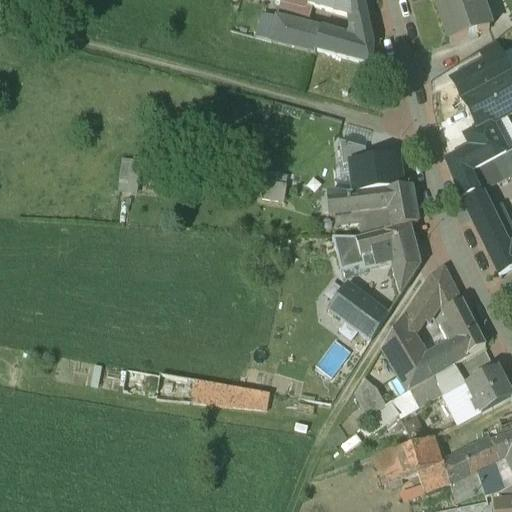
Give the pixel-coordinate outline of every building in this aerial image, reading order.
[(289,0),(288,5),(283,22),(307,28),(313,8),(308,7),(309,0),(289,0)] [(309,0),(308,7),(313,8),(335,14),(339,0),(309,0)] [(350,0),(349,0),(339,0),(335,14),(348,18),(350,0)] [(364,4),(350,0),(348,18),(349,18),(349,29),(368,34),(371,34),(364,4)] [(435,0),(451,45),(489,32),(477,0),(435,0)] [(283,22),(276,20),(270,44),(315,56),(315,53),(321,32),(283,22)] [(368,34),(349,29),(346,38),(321,32),(315,53),(370,68),(372,68),(373,44),(371,34),(368,34)] [(501,57),(451,84),(462,103),(511,77),(501,57)] [(511,78),(511,77),(462,103),(477,133),(478,133),(491,126),(491,127),(511,115),(511,78)] [(471,151),(447,164),(462,202),(480,194),(471,175),(507,156),(491,127),(491,126),(478,133),(477,133),(465,139),(471,151)] [(364,150),(339,143),(342,167),(350,166),(366,164),(364,150)] [(507,156),(471,175),(480,194),(481,194),(508,181),(508,180),(511,178),(511,157),(510,155),(507,156)] [(354,197),(401,191),(397,161),(366,164),(350,166),(354,197)] [(127,194),(135,195),(137,179),(129,178),(127,194)] [(354,197),(346,198),(328,196),(330,219),(388,212),(391,233),(409,228),(418,226),(411,190),(401,191),(354,197)] [(490,212),(481,194),(480,194),(462,202),(471,221),(490,212)] [(495,221),(490,212),(471,221),(490,260),(500,278),(511,270),(511,253),(509,248),(495,221)] [(511,246),(511,230),(505,217),(495,221),(509,248),(511,246)] [(391,233),(356,241),(356,240),(331,239),(340,273),(362,268),(364,273),(391,266),(393,271),(400,299),(419,270),(418,264),(409,228),(391,233)] [(461,304),(444,270),(430,278),(418,297),(430,320),(442,314),(461,304)] [(387,320),(345,288),(328,311),(370,344),(387,320)] [(430,320),(418,297),(382,352),(408,396),(433,381),(433,380),(421,363),(426,360),(408,330),(430,320)] [(485,349),(462,304),(461,304),(442,314),(448,325),(439,329),(449,347),(426,360),(421,363),(433,380),(485,349)] [(103,367),(71,362),(66,388),(99,394),(103,367)] [(495,371),(467,386),(442,400),(457,429),(511,401),(495,371)] [(269,397),(159,377),(159,378),(126,372),(123,394),(155,402),(267,414),(269,397)] [(433,381),(408,396),(417,411),(442,396),(433,381)] [(375,392),(364,383),(355,398),(370,424),(387,412),(375,392)] [(408,396),(387,412),(370,424),(378,438),(403,426),(400,420),(417,411),(408,396)] [(511,417),(498,424),(503,441),(511,437),(511,417)] [(511,437),(503,441),(490,446),(499,465),(506,461),(511,472),(511,437)] [(429,442),(375,462),(380,475),(434,456),(429,442)] [(499,465),(490,446),(442,466),(449,486),(476,474),(478,473),(494,467),(499,465)] [(442,466),(438,468),(434,456),(380,475),(384,489),(417,477),(424,496),(449,486),(442,466)] [(478,473),(476,474),(485,500),(503,493),(494,467),(478,473)] [(511,497),(495,506),(495,511),(501,511),(511,509),(511,497)]
